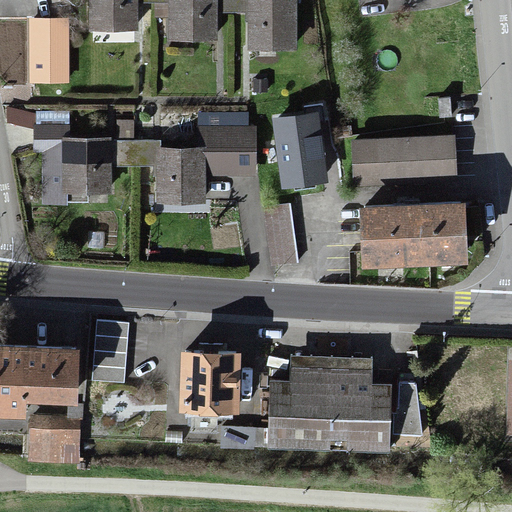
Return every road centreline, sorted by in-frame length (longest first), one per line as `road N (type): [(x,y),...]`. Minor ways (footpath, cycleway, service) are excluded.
road 1 (primary): [(511,315),(14,281)]
road 2 (track): [(0,488),(478,511)]
road 3 (residential): [(511,174),(492,0)]
road 4 (residential): [(14,281),(0,160)]
